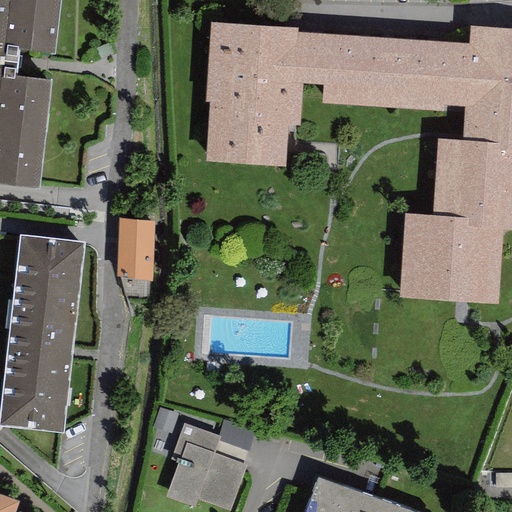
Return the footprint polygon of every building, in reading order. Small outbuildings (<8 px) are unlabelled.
[(60,0),(0,0),(0,59),(16,62),(17,55),(19,55),(19,50),(54,53),(60,0)] [(297,28),(210,23),(206,102),(209,102),(206,162),(286,167),(288,126),(300,127),(302,84),(324,85),(322,104),(443,111),(444,105),(465,107),(463,141),(437,140),(433,216),(404,214),(400,298),(498,304),(503,230),(511,230),(511,28),(470,26),(469,43),(297,33),(297,28)] [(0,183),(39,188),(51,79),(14,75),(15,69),(16,62),(0,59),(0,183)] [(154,221),(119,219),(115,275),(150,278),(154,221)] [(86,243),(20,236),(0,403),(0,427),(64,435),(86,243)] [(182,464),(172,496),(222,511),(237,511),(251,468),(220,458),(226,440),(165,420),(153,455),(182,464)] [(511,473),(495,474),(495,488),(511,487),(511,473)] [(421,511),(328,479),(316,511),(421,511)] [(0,511),(28,511),(30,506),(0,496),(0,511)]
